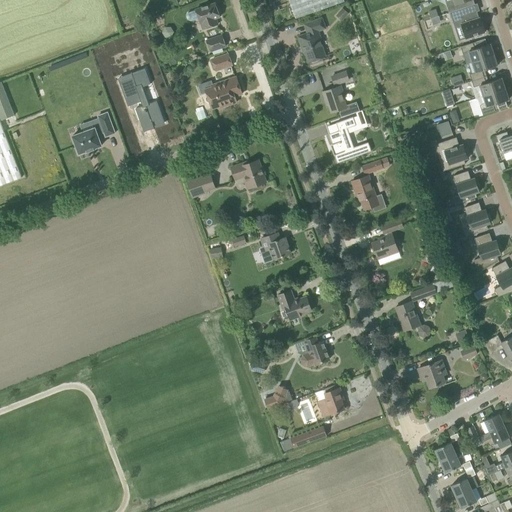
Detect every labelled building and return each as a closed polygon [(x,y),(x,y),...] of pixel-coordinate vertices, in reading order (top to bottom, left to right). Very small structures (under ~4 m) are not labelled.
[(289,0),(296,19),(345,2),(344,0),(289,0)] [(452,0),(446,2),(450,12),(466,7),(464,1),(468,0),(452,0)] [(196,9),(196,10),(188,13),(186,16),(187,19),(191,21),(199,18),(200,24),(201,23),(203,29),(218,24),(216,18),(220,17),(215,3),(196,9)] [(468,14),(466,7),(450,12),(453,24),(461,22),(466,39),(476,35),(477,37),(483,35),(483,33),(485,32),(481,22),(480,22),(477,11),(468,14)] [(433,25),(441,22),(438,16),(431,19),(433,25)] [(322,19),(305,24),(308,33),(298,37),(302,47),(303,46),(309,62),(311,61),(313,63),(317,61),(318,59),(325,56),(319,37),(320,37),(318,31),(325,28),(322,19)] [(222,35),(212,38),(205,41),(209,52),(226,47),(222,35)] [(359,39),(351,40),(353,52),(361,51),(359,39)] [(469,51),(472,62),(494,55),(490,44),(475,49),(474,48),(472,43),(476,42),(461,47),(463,53),(469,51)] [(228,54),(213,59),(216,70),(232,65),(228,54)] [(497,65),(494,55),(472,62),(476,72),(470,74),(472,81),(487,76),(483,76),(482,72),(482,71),(497,65)] [(137,88),(149,84),(149,83),(148,83),(143,70),(132,74),(131,72),(130,72),(130,73),(132,77),(119,82),(128,105),(127,105),(138,102),(140,106),(133,109),(134,109),(142,131),(151,128),(151,129),(152,129),(152,128),(149,121),(152,121),(153,126),(162,122),(155,101),(143,105),(137,88)] [(332,76),(333,78),(335,85),(349,80),(346,71),(332,76)] [(451,76),(453,85),(463,84),(461,74),(451,76)] [(475,99),(505,89),(502,78),(486,83),(486,82),(485,82),(484,78),(487,76),(472,81),(477,96),(475,99)] [(242,94),(236,77),(213,85),(214,87),(206,90),(206,89),(208,95),(207,96),(206,98),(207,102),(209,103),(210,102),(212,108),(220,106),(221,108),(234,103),(232,97),(242,94)] [(14,115),(2,82),(0,82),(0,185),(22,177),(1,121),(14,115)] [(357,102),(346,106),(342,95),(344,94),(341,86),(323,92),(326,100),(327,100),(331,112),(339,110),(341,117),(356,112),(359,111),(357,102)] [(449,88),(443,90),(447,105),(453,104),(449,88)] [(509,100),(505,89),(475,99),(478,100),(480,105),(483,115),(498,110),(495,111),(493,106),(493,105),(509,100)] [(454,123),(460,120),(455,108),(449,111),(454,123)] [(357,116),(358,119),(365,117),(362,110),(359,111),(356,112),(357,116)] [(72,136),(79,154),(87,151),(87,152),(93,149),(101,145),(97,134),(103,132),(105,136),(115,133),(107,112),(97,116),(100,122),(93,125),(94,128),(72,136)] [(335,155),(337,163),(371,151),(368,142),(354,147),(347,129),(356,125),(353,117),(336,123),(339,131),(329,134),(335,151),(333,152),(334,155),(335,155)] [(452,133),(448,120),(437,124),(439,131),(443,130),(445,135),(452,133)] [(437,124),(429,125),(431,138),(439,136),(437,124)] [(511,135),(509,136),(507,131),(496,135),(497,137),(498,142),(503,154),(511,150),(511,135)] [(456,137),(434,144),(437,151),(444,149),(448,161),(441,164),(444,171),(465,163),(464,159),(468,158),(467,155),(468,154),(466,147),(464,148),(463,144),(459,146),(456,137)] [(365,174),(383,168),(390,165),(388,157),(380,160),(362,166),(365,174)] [(244,163),(231,167),(235,180),(244,177),(248,189),(266,182),(264,175),(265,174),(263,167),(261,167),(259,160),(244,165),(244,163)] [(477,181),(472,183),(468,171),(453,176),(460,195),(453,198),(455,204),(455,205),(477,197),(476,193),(480,192),(478,188),(480,188),(477,181)] [(188,182),(191,191),(192,195),(215,188),(210,174),(188,182)] [(368,175),(361,178),(352,181),(355,190),(357,190),(364,210),(379,205),(376,196),(375,196),(368,175)] [(455,204),(453,198),(445,200),(448,207),(455,204)] [(488,213),(487,213),(485,209),(482,211),(479,202),(464,207),(467,216),(471,227),(463,229),(466,236),(488,229),(486,225),(490,223),(489,220),(490,219),(488,213)] [(378,259),(387,255),(399,251),(392,233),(391,232),(404,227),(401,220),(382,227),(386,236),(383,237),(384,239),(372,243),(378,259)] [(280,239),(278,233),(261,238),(265,249),(270,247),(274,259),(291,253),(285,237),(280,239)] [(489,233),(475,238),(481,257),(474,260),(478,271),(498,259),(497,255),(501,254),(500,250),(501,250),(499,243),(497,244),(496,240),(492,241),(489,233)] [(234,246),(246,242),(243,235),(231,239),(234,246)] [(210,249),(212,259),(223,257),(221,247),(210,249)] [(511,271),(511,272),(505,261),(492,268),(502,286),(495,290),(499,297),(511,291),(511,271)] [(470,277),(464,280),(468,288),(474,285),(470,277)] [(437,292),(434,285),(411,293),(414,301),(437,292)] [(290,318),(312,310),(307,297),(295,301),(291,290),(278,295),(282,306),(285,305),(290,318)] [(411,301),(396,307),(404,331),(420,325),(411,301)] [(426,323),(416,327),(420,338),(431,333),(426,323)] [(484,342),(489,351),(490,355),(504,348),(510,360),(511,358),(511,336),(502,342),(498,335),(484,342)] [(316,337),(303,341),(307,353),(303,354),(301,359),(303,365),(307,367),(330,359),(323,341),(318,343),(316,337)] [(461,350),(461,351),(464,359),(478,354),(474,345),(461,350)] [(252,359),(250,367),(249,369),(263,373),(266,363),(252,359)] [(441,360),(418,369),(421,378),(425,376),(430,387),(445,382),(440,368),(444,367),(441,360)] [(323,417),(329,414),(345,409),(341,397),(343,396),(340,387),(338,388),(336,384),(325,388),(326,392),(324,393),(326,398),(317,401),(323,417)] [(290,400),(286,391),(283,392),(275,388),(271,397),(262,400),(265,409),(290,400)] [(489,431),(504,425),(499,413),(484,420),(489,431)] [(466,429),(471,440),(478,436),(477,434),(473,425),(473,426),(466,429)] [(510,437),(504,425),(489,431),(478,436),(481,443),(492,437),(495,443),(510,437)] [(323,426),(291,438),(281,442),(284,451),(294,447),(326,436),(323,426)] [(450,436),(453,441),(460,438),(457,433),(450,436)] [(482,444),(481,443),(478,436),(471,440),(473,446),(476,445),(477,446),(482,444)] [(440,461),(455,454),(450,442),(435,449),(440,461)] [(511,450),(500,456),(506,467),(511,464),(511,450)] [(440,461),(446,472),(460,465),(455,454),(440,461)] [(465,469),(472,466),(469,461),(462,464),(465,469)] [(475,475),(473,469),(466,472),(469,478),(475,475)] [(494,472),(490,475),(493,482),(498,480),(494,472)] [(451,485),(457,496),(472,489),(467,478),(451,485)] [(462,508),(477,500),(472,489),(457,496),(462,508)] [(487,496),(490,503),(497,499),(494,493),(487,496)] [(485,497),(481,499),(478,500),(481,506),(488,502),(485,497)] [(500,505),(497,499),(490,503),(480,508),(482,511),(485,511),(495,508),(500,505)] [(500,505),(503,511),(508,509),(505,502),(500,505)]
